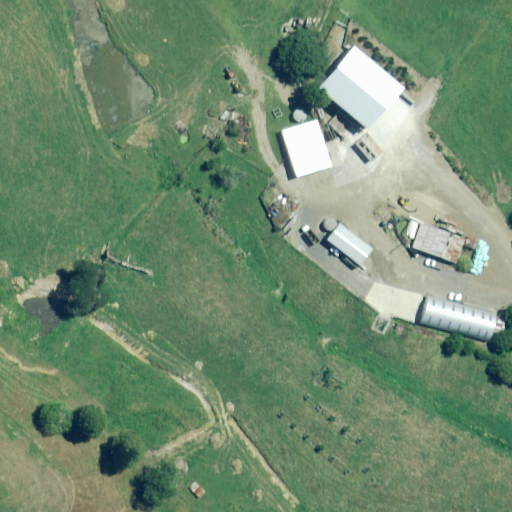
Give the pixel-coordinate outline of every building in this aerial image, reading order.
[(302,121),(302,109),(291,109),(292,121),(302,121)] [(320,146),(312,120),(278,131),(286,156),(320,146)] [(356,154),(349,133),(321,143),(329,165),(356,154)] [(427,175),(410,167),(406,176),(422,184),(427,175)] [(334,223),(334,221),(333,220),(333,219),(332,219),(331,218),(330,217),(329,217),(327,217),(326,217),(325,217),(324,218),(323,219),(322,219),(321,220),(321,221),(321,223),(320,224),(321,225),(321,226),(322,228),(323,229),(324,230),(325,230),(326,231),(327,231),(328,231),(322,238),(371,277),(383,262),(334,222),(334,223)] [(410,246),(453,264),(461,245),(471,249),(473,244),(419,223),(410,246)] [(507,323),(494,320),(492,332),(504,335),(507,323)]
